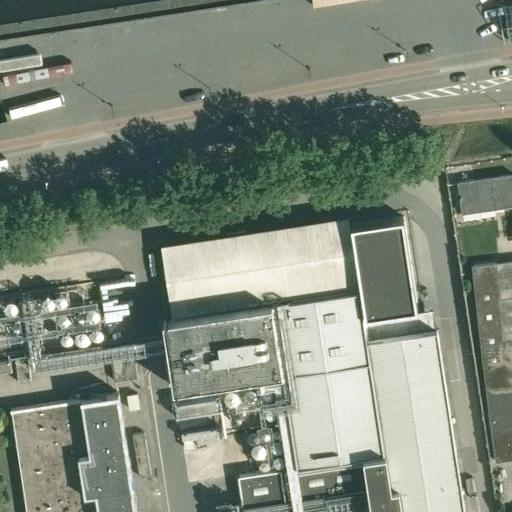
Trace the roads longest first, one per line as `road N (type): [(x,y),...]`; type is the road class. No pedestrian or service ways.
road 1 (unclassified): [(0,257),(362,202),(414,208),(444,243),(484,511)]
road 2 (tertiary): [(511,82),(0,173)]
